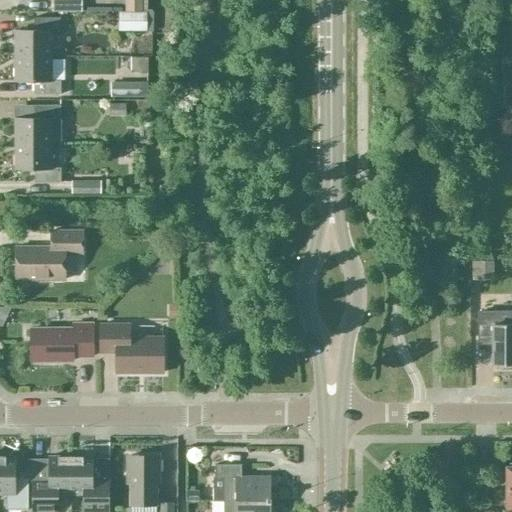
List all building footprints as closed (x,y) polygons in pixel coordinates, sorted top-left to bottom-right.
[(146,12),(117,12),(117,31),(146,31),(146,12)] [(15,56),(49,56),(49,32),(60,32),(60,17),(33,17),(33,31),(15,31),(15,56)] [(49,56),(15,56),(15,81),(34,81),(34,94),(60,94),(60,80),(49,80),(49,56)] [(110,97),(147,97),(147,81),(110,82),(110,97)] [(16,144),(50,144),(60,144),(60,105),(34,105),(34,118),(16,118),(16,144)] [(50,144),(16,144),(16,169),(34,169),(34,182),(60,182),(60,168),(50,168),(50,144)] [(71,194),(100,194),(100,180),(71,180),(71,194)] [(16,247),(16,280),(64,280),(64,255),(82,255),(82,231),(51,231),(51,247),(16,247)] [(511,368),(511,323),(479,324),(479,339),(492,339),(492,364),(497,364),(497,368),(511,368)] [(72,328),(30,329),(30,361),(72,360),(72,356),(92,356),(92,324),(72,324),(72,328)] [(128,325),(100,325),(100,353),(116,353),(116,373),(162,373),(162,337),(128,337),(128,325)] [(0,456),(0,494),(5,494),(5,509),(27,509),(27,479),(15,479),(15,457),(0,456)] [(127,456),(127,480),(130,480),(129,504),(156,505),(156,475),(159,475),(159,456),(127,456)] [(70,494),(70,457),(48,457),(48,481),(31,481),(31,511),(58,511),(58,494),(70,494)] [(70,457),(70,494),(82,494),(82,511),(109,511),(109,481),(92,481),(92,457),(70,457)] [(212,500),(222,500),(269,500),(269,476),(240,476),(240,464),(214,464),(214,476),(212,476),(212,500)] [(269,511),(269,500),(222,500),(222,511),(269,511)]
